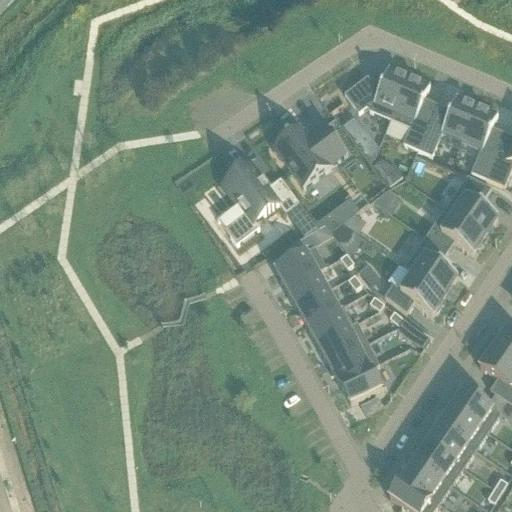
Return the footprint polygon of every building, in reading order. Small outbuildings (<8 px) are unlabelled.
[(367,84),(344,102),(359,121),(367,115),(370,119),(391,128),(397,113),(408,87),(409,84),(388,75),(382,91),(367,84)] [(397,113),(391,128),(410,136),(403,152),(418,158),(420,154),(437,112),(424,106),(430,92),(409,84),(408,87),(397,113)] [(286,113),(304,129),(325,106),(307,90),(286,113)] [(418,158),(432,164),(439,149),(443,139),(462,147),(477,112),(456,103),(450,117),(437,112),(420,154),(418,158)] [(477,112),(462,147),(482,156),(478,165),(471,180),(486,186),(505,140),(492,135),(498,121),(477,112)] [(342,134),(370,171),(377,154),(363,135),(361,136),(354,126),(342,134)] [(301,133),(273,153),(303,195),(331,175),(330,174),(348,161),(327,132),(310,144),(301,133)] [(511,143),(505,140),(486,186),(505,194),(511,176),(511,143)] [(250,171),(224,191),(246,221),(225,236),(236,251),(257,236),(251,227),(277,208),(286,220),(299,210),(280,185),(268,195),(250,171)] [(397,176),(383,187),(389,194),(403,184),(397,176)] [(468,184),(446,216),(485,243),(498,224),(480,212),(492,195),(468,184)] [(402,206),(389,197),(373,209),(391,222),(402,206)] [(446,216),(425,245),(447,260),(455,249),(472,262),(485,243),(446,216)] [(325,233),(293,252),(300,264),(315,255),(332,245),(325,233)] [(425,245),(405,276),(409,278),(445,302),(457,283),(440,271),(447,260),(425,245)] [(300,264),(275,277),(286,297),(318,279),(318,280),(326,276),(315,255),(300,264)] [(347,262),(340,267),(348,276),(354,271),(347,262)] [(368,273),(360,280),(370,292),(378,285),(368,273)] [(393,292),(385,305),(406,320),(414,308),(432,321),(445,302),(409,278),(397,295),(393,292)] [(318,279),(286,297),(297,316),(328,298),(318,280),(318,279)] [(355,283),(348,288),(356,298),(362,293),(355,283)] [(328,298),(297,316),(308,335),(339,317),(338,316),(328,298)] [(370,311),(380,318),(384,312),(374,305),(370,311)] [(339,317),(308,335),(318,353),(354,333),(353,333),(343,314),(338,316),(339,317)] [(391,323),(390,325),(400,332),(402,328),(404,325),(394,318),(391,323)] [(354,333),(318,353),(329,372),(368,350),(357,330),(353,333),(354,333)] [(426,333),(419,343),(427,348),(434,339),(426,333)] [(511,340),(505,336),(493,354),(511,367),(511,340)] [(368,350),(329,372),(339,391),(375,371),(375,372),(380,370),(368,350)] [(511,367),(493,354),(480,373),(498,385),(490,397),(495,400),(511,411),(511,410),(511,367)] [(375,371),(339,391),(351,411),(386,391),(375,372),(375,371)] [(464,394),(451,413),(488,439),(501,421),(501,420),(488,411),(464,394)] [(495,400),(488,411),(501,420),(501,421),(504,423),(511,411),(495,400)] [(378,401),(361,411),(366,420),(383,410),(378,401)] [(451,413),(439,431),(476,456),(488,439),(451,413)] [(439,431),(426,449),(464,474),(476,456),(439,431)] [(426,449),(414,466),(452,492),(464,474),(426,449)] [(414,466),(402,484),(439,510),(452,492),(414,466)] [(402,484),(389,503),(402,511),(437,511),(439,510),(402,484)] [(501,485),(494,495),(501,499),(507,489),(501,485)] [(494,495),(488,505),(495,509),(501,499),(494,495)]
